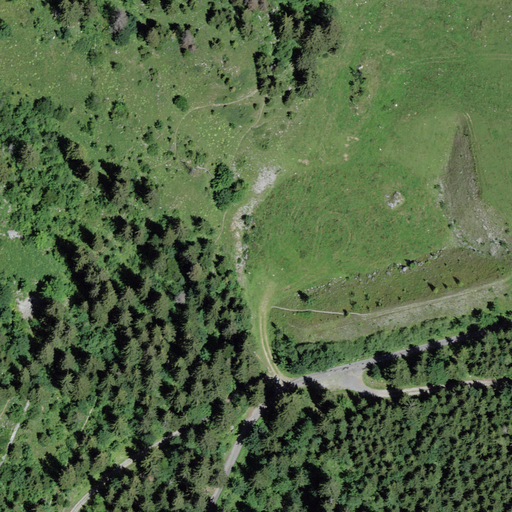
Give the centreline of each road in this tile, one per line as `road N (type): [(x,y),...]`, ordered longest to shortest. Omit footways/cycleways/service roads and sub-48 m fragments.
road 1 (unclassified): [(511,324),(284,386),(249,427),(207,511)]
road 2 (track): [(71,511),(134,457),(263,380),(289,383)]
road 3 (track): [(336,371),(368,391),(511,384)]
